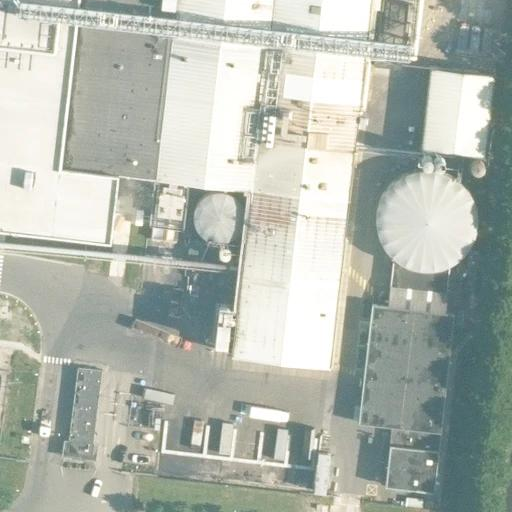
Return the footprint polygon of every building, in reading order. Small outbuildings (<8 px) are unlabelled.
[(0,0),(0,234),(51,240),(108,245),(114,176),(249,194),(245,228),(237,300),(230,361),(328,372),(370,0),(455,0),(456,0),(0,0)] [(381,0),(372,73),(399,76),(407,10),(395,9),(395,0),(381,0)] [(460,59),(480,62),(484,28),(464,25),(460,59)] [(493,78),(428,70),(419,152),(485,159),(493,78)] [(392,264),(386,313),(444,320),(448,270),(439,274),(427,275),(416,276),(408,273),(404,270),(398,267),(392,264)] [(385,492),(433,498),(453,321),(444,320),(386,313),(371,312),(357,430),(391,433),(390,434),(391,434),(385,492)] [(77,374),(66,460),(91,463),(101,377),(77,374)]
